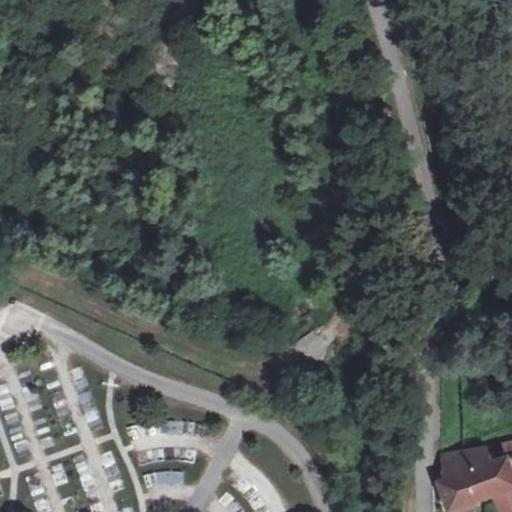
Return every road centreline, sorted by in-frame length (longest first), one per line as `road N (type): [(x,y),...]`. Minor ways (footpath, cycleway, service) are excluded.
road 1 (residential): [(381,0),(430,190),(441,286),(428,511)]
road 2 (track): [(312,0),(341,114),(362,295),(344,329),(307,353)]
road 3 (track): [(307,353),(272,372),(0,266)]
